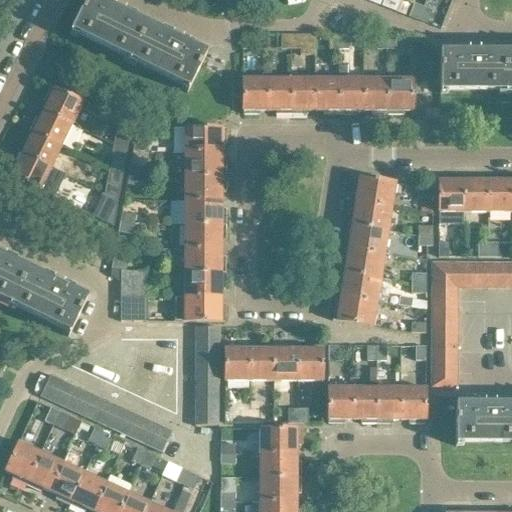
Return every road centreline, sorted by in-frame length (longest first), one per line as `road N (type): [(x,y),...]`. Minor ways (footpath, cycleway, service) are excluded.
road 1 (residential): [(261,142),(246,159),(244,295),(253,309),(301,309),(314,299),(337,158)]
road 2 (residential): [(96,388),(104,287),(0,235)]
road 3 (residential): [(431,496),(431,463),(412,445),(348,444),(334,461),(334,511)]
road 4 (residential): [(337,158),(511,158)]
road 5 (residential): [(511,383),(475,382),(476,300),(511,300)]
road 6 (residential): [(0,431),(26,374),(50,366),(96,388)]
